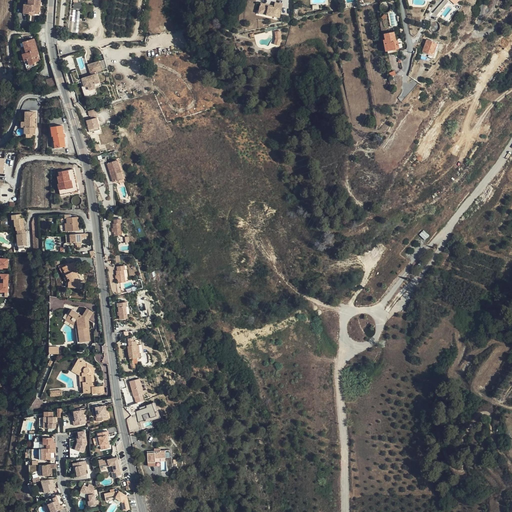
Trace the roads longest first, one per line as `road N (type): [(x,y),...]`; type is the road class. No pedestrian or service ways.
road 1 (unclassified): [(51,0),(51,42),(91,190),(118,411),(140,511)]
road 2 (track): [(347,314),(297,292),(280,274),(262,201),(233,138),(181,82),(140,56),(137,41),(51,42)]
road 3 (track): [(352,345),(339,375),(345,511)]
road 4 (unknown): [(84,161),(31,156),(12,179),(13,156),(0,152)]
